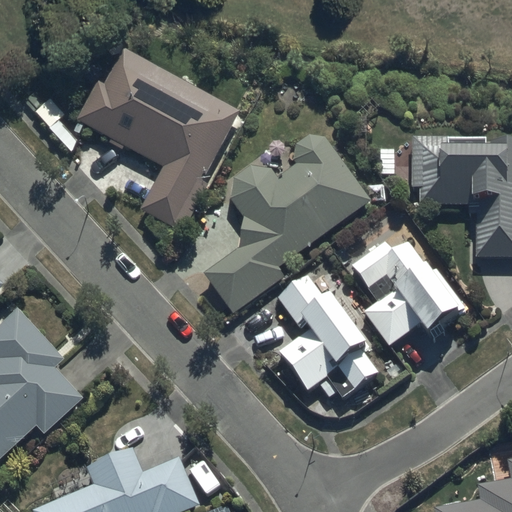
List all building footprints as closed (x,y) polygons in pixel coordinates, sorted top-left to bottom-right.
[(163,168),(140,210),(184,234),(210,186),(202,182),(242,110),(126,46),(104,85),(100,82),(78,122),(163,168)] [(243,247),(206,274),(236,313),(286,275),(282,270),(373,202),(325,139),(311,137),(298,145),(298,165),(278,178),(273,170),(254,166),(236,178),(232,201),(247,218),(243,247)] [(511,139),(415,139),(415,191),(422,191),(422,207),(470,207),(470,215),(477,215),(477,257),(511,257),(511,139)] [(355,266),(381,301),(365,315),(390,348),(424,323),(432,333),(466,307),(433,263),(427,267),(410,244),(396,254),(387,242),(355,266)] [(369,342),(334,294),(331,296),(322,284),(318,287),(309,276),(280,298),(307,333),(281,352),(310,390),(320,383),(331,398),(340,391),(346,398),(380,372),(364,352),(372,347),(369,342)] [(65,361),(19,309),(0,326),(0,460),(38,426),(46,435),(84,399),(56,369),(65,361)] [(94,485),(34,511),(187,511),(201,506),(180,458),(144,473),(133,447),(87,467),(94,485)] [(437,509),(436,511),(511,511),(511,460),(510,461),(511,472),(511,479),(480,485),(483,501),(437,509)]
